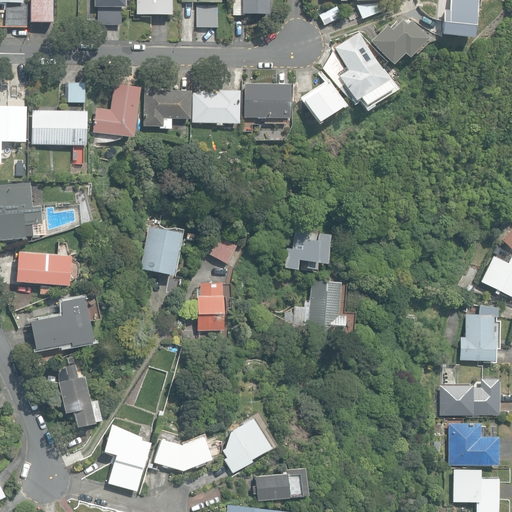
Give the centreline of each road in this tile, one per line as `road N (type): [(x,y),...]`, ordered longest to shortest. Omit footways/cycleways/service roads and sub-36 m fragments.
road 1 (residential): [(0,52),(292,49)]
road 2 (unclassified): [(0,347),(39,440),(43,482)]
